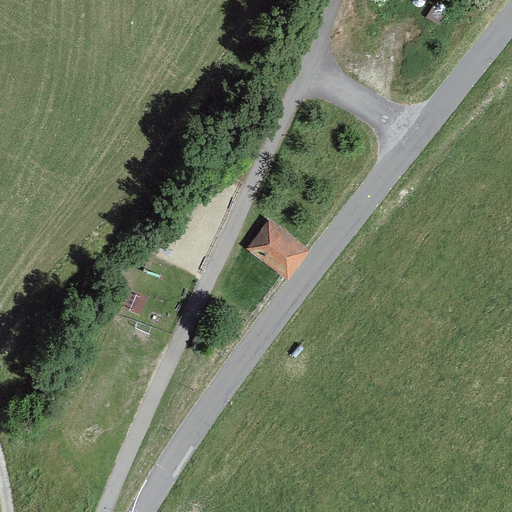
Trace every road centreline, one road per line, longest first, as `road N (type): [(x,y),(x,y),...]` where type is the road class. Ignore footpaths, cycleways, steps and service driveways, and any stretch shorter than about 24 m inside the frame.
road 1 (tertiary): [(511,23),(241,373),(149,511)]
road 2 (track): [(106,511),(335,0)]
road 3 (track): [(307,65),(417,145)]
